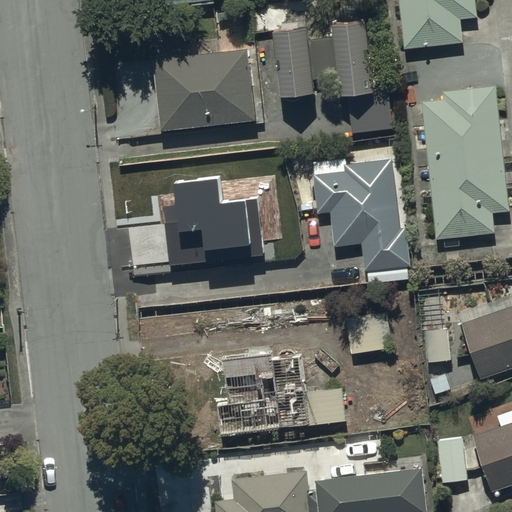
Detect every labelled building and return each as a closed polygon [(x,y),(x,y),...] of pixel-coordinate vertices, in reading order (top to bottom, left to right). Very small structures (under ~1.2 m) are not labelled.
[(400,0),(406,49),(464,42),(462,20),(479,18),(477,0),(400,0)] [(335,29),(336,37),(311,40),(309,28),(276,32),(283,97),(317,93),(315,80),(340,78),(342,97),(350,96),(354,134),(395,129),(390,89),(377,91),(369,25),(335,29)] [(155,59),(163,131),(258,121),(250,49),(155,59)] [(496,234),(494,214),(511,212),(498,87),(445,92),(446,99),(423,102),(438,240),(496,234)] [(408,229),(402,230),(394,159),(346,165),(347,171),(314,175),(319,215),(333,213),(337,247),(364,244),(367,272),(413,266),(408,229)] [(163,207),(170,268),(264,257),(257,198),(222,202),(219,178),(173,183),(176,206),(163,207)] [(467,334),(511,318),(511,308),(464,324),(467,334)] [(348,319),(353,355),(410,346),(404,310),(348,319)] [(511,318),(467,334),(483,380),(511,370),(511,318)] [(432,363),(453,361),(449,329),(429,332),(432,363)] [(223,367),(228,405),(216,406),(220,439),(349,422),(345,389),(310,394),(305,357),(280,360),(279,353),(222,360),(223,367)] [(447,375),(432,380),(437,395),(452,390),(447,375)] [(511,424),(475,438),(495,494),(511,487),(511,424)] [(440,442),(445,483),(470,480),(465,439),(440,442)] [(431,511),(426,470),(320,483),(321,491),(312,492),(310,471),(234,480),(237,500),(218,502),(219,511),(431,511)]
